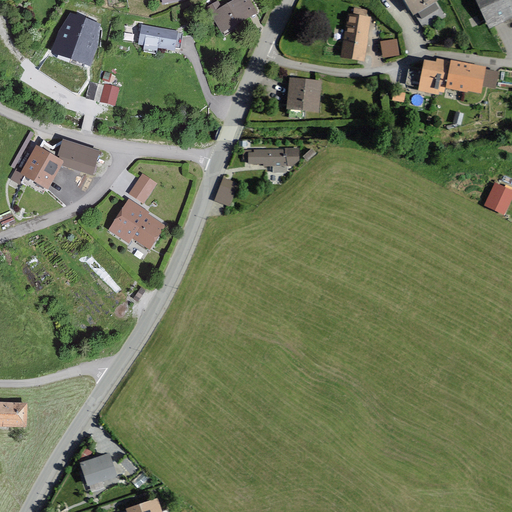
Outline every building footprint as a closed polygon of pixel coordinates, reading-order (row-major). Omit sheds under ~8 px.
[(258,15),(248,0),(238,0),(224,10),(219,3),(208,10),(225,36),(258,15)] [(439,1),(438,0),(407,0),(416,15),(439,1)] [(511,19),(511,0),(479,0),(493,29),(511,19)] [(349,15),(343,59),(366,62),(371,18),(366,18),(367,11),(354,9),(353,16),(349,15)] [(100,24),(71,13),(58,31),(51,52),(91,67),(98,47),(100,24)] [(178,32),(141,25),(138,43),(145,44),(143,50),(157,53),(158,47),(175,50),(178,32)] [(397,42),(382,43),(384,58),(399,56),(397,42)] [(491,70),(440,59),(439,63),(428,61),(422,92),(443,96),(444,89),(485,97),(491,70)] [(322,83),(292,80),(290,110),(320,113),(322,83)] [(119,88),(106,85),(102,102),(115,105),(119,88)] [(51,191),(65,166),(96,175),(102,154),(66,143),(61,161),(39,148),(23,176),(51,191)] [(300,166),(300,149),(282,150),(244,151),(244,161),(251,161),(251,166),(264,165),(264,167),(273,167),(274,173),(288,172),(287,167),(300,166)] [(155,186),(142,177),(130,195),(143,204),(155,186)] [(237,183),(223,179),(216,203),(230,207),(237,183)] [(511,201),(511,190),(496,184),(486,207),(506,215),(511,201)] [(147,216),(129,204),(110,232),(130,245),(134,239),(150,249),(163,229),(146,217),(147,216)] [(30,406),(0,404),(0,428),(29,430),(30,406)] [(118,476),(108,450),(80,461),(89,486),(118,476)] [(140,469),(128,454),(115,465),(128,480),(140,469)] [(162,511),(158,496),(124,507),(125,509),(115,511),(162,511)]
